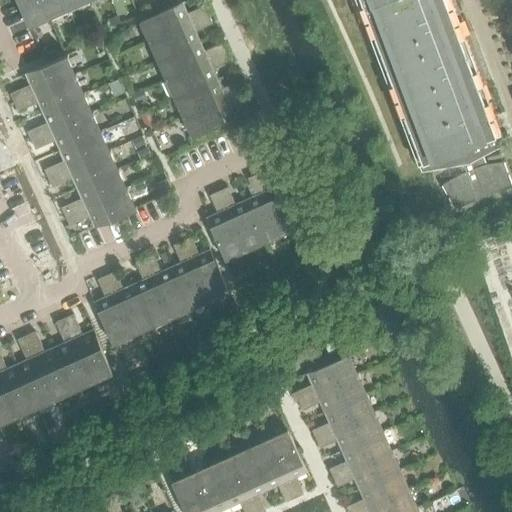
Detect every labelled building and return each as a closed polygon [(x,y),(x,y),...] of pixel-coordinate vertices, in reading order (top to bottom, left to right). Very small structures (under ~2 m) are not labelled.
[(49,18),(40,0),(16,0),(29,27),(31,26),(29,23),(45,15),(47,19),(49,18)] [(67,9),(63,0),(40,0),(49,18),(50,17),(49,14),(64,7),(66,10),(67,9)] [(86,1),(86,0),(63,0),(67,9),(69,9),(67,6),(79,0),(84,0),(85,1),(86,1)] [(361,0),(363,3),(369,18),(375,34),(380,49),(387,65),(393,81),(398,96),(404,112),(410,127),(416,143),(423,160),(458,147),(496,133),(490,118),(490,117),(489,117),(483,101),(477,84),(471,69),(465,54),(459,37),(453,22),(447,6),(444,0),(361,0)] [(148,41),(208,14),(204,6),(187,13),(182,2),(140,21),(140,23),(142,22),(150,38),(148,39),(148,41)] [(200,41),(195,31),(212,23),(208,14),(148,41),(149,42),(151,41),(158,57),(156,58),(157,59),(200,41)] [(121,23),(117,15),(107,20),(111,27),(121,23)] [(165,78),(225,52),(221,43),(204,51),(200,41),(157,59),(157,60),(160,59),(167,76),(165,77),(165,78)] [(217,79),(212,69),(229,61),(225,52),(165,78),(166,80),(168,78),(175,95),(174,96),(174,97),(217,79)] [(14,102),(76,74),(76,73),(73,74),(66,57),(68,56),(67,54),(25,73),(30,84),(10,93),(14,102)] [(43,112),(85,92),(84,91),(82,92),(75,76),(77,75),(76,74),(14,102),(18,111),(38,102),(43,112)] [(124,92),(118,79),(109,83),(115,96),(124,92)] [(183,116),(243,90),(242,88),(246,86),(243,80),(239,82),(239,81),(222,89),(217,79),(174,97),(175,99),(177,98),(184,114),(182,115),(183,116)] [(234,118),(229,106),(246,99),(243,90),(183,116),(183,118),(186,117),(193,134),(191,135),(192,137),(234,118)] [(31,140),(94,112),(93,110),(90,111),(83,95),(86,94),(85,92),(43,112),(47,122),(27,131),(31,140)] [(60,150),(102,130),(101,129),(99,130),(92,115),(94,113),(94,112),(31,140),(35,149),(55,139),(60,150)] [(48,178),(111,149),(110,148),(107,149),(100,133),(103,132),(102,130),(60,150),(65,160),(44,169),(48,178)] [(482,156),(495,149),(505,144),(500,131),(496,133),(458,147),(423,160),(418,162),(421,172),(422,171),(459,165),(470,163),(482,156)] [(77,188),(119,168),(118,166),(116,168),(109,152),(111,151),(111,149),(48,178),(43,180),(47,189),(72,177),(77,188)] [(511,184),(503,161),(485,164),(482,156),(470,163),(459,165),(461,172),(442,184),(454,206),(476,198),(474,192),(482,189),(484,194),(511,184)] [(66,216),(128,188),(128,187),(125,187),(117,171),(120,170),(119,168),(77,188),(82,198),(62,207),(66,216)] [(303,224),(286,186),(292,184),(287,173),(281,176),(284,182),(273,187),(265,170),(256,174),(283,233),(284,232),(283,230),(300,222),(301,225),(303,224)] [(283,233),(256,174),(248,178),(256,195),(245,199),(264,242),(265,241),(264,238),(280,231),(281,234),(283,233)] [(264,242),(245,199),(235,204),(227,187),(219,191),(245,250),(246,250),(245,247),(261,240),(263,242),(264,242)] [(137,207),(136,205),(134,206),(127,191),(129,190),(128,188),(66,216),(70,224),(90,215),(95,226),(137,207)] [(245,250),(219,191),(210,195),(218,212),(216,213),(206,217),(225,259),(227,259),(226,256),(242,248),(244,251),(245,250)] [(229,291),(210,249),(199,254),(191,237),(182,241),(189,257),(209,300),(211,299),(210,297),(226,290),(227,292),(229,291)] [(209,300),(189,257),(182,241),(173,245),(181,262),(171,266),(190,309),(191,308),(190,306),(207,298),(208,300),(209,300)] [(190,309),(171,266),(161,271),(153,254),(144,258),(171,318),(172,317),(171,315),(187,307),(188,309),(190,309)] [(171,318),(144,258),(135,262),(143,279),(133,284),(152,326),(153,326),(152,323),(168,316),(169,318),(171,318)] [(152,326),(133,284),(123,288),(115,271),(106,275),(133,335),(134,334),(133,332),(149,324),(151,327),(152,326)] [(133,335),(106,275),(98,279),(105,296),(94,301),(113,343),(116,342),(115,340),(130,333),(131,335),(133,335)] [(299,290),(299,288),(298,286),(295,284),(292,285),(289,289),(290,292),(294,294),(298,293),(299,290)] [(113,371),(93,329),(82,334),(73,314),(64,318),(93,380),(94,379),(93,377),(109,370),(110,372),(113,371)] [(93,380),(64,318),(56,322),(65,342),(54,346),(73,389),(75,388),(74,386),(90,378),(91,381),(93,380)] [(244,326),(241,318),(233,321),(236,330),(244,326)] [(73,389),(54,346),(44,351),(35,331),(26,335),(55,397),(56,397),(55,394),(71,387),(72,389),(73,389)] [(55,397),(26,335),(18,339),(27,359),(17,364),(36,406),(37,405),(36,403),(52,396),(53,398),(55,397)] [(36,406),(17,364),(6,368),(0,353),(0,377),(17,414),(18,414),(17,411),(33,404),(35,406),(36,406)] [(299,400),(359,374),(358,373),(356,374),(348,358),(351,357),(349,354),(307,373),(312,384),(295,392),(299,400)] [(196,373),(214,364),(210,357),(198,364),(197,362),(192,364),(196,373)] [(359,374),(299,400),(303,409),(320,401),(325,412),(367,393),(367,391),(364,392),(357,377),(359,376),(359,374)] [(17,414),(0,377),(0,418),(14,413),(15,415),(17,414)] [(258,384),(255,379),(245,383),(248,389),(258,384)] [(316,438),(376,412),(375,411),(373,411),(366,395),(368,394),(367,393),(325,412),(329,422),(312,430),(316,438)] [(342,450),(384,431),(384,430),(382,431),(374,414),(376,414),(376,412),(316,438),(320,447),(337,440),(342,450)] [(307,471),(299,454),(288,429),(285,430),(286,433),(270,440),(268,438),(295,497),(303,493),(296,476),(307,471)] [(333,477),(393,450),(392,449),(390,450),(383,434),(385,433),(384,431),(342,450),(347,460),(329,468),(333,477)] [(295,497),(268,438),(265,439),(267,442),(251,449),(250,446),(249,447),(268,489),(278,484),(286,501),(295,497)] [(268,489),(249,447),(248,447),(249,450),(232,457),(231,455),(230,455),(255,511),(261,511),(265,510),(258,493),(268,489)] [(401,469),(401,467),(399,468),(392,453),(393,452),(393,450),(333,477),(337,486),(355,478),(359,487),(401,469)] [(255,511),(230,455),(228,456),(229,458),(214,466),(212,463),(211,464),(230,506),(240,501),(245,511),(255,511)] [(230,506),(211,464),(210,464),(211,467),(195,474),(194,471),(193,472),(210,511),(220,511),(220,510),(230,506)] [(349,511),(357,511),(410,488),(409,486),(407,487),(400,471),(402,470),(401,469),(359,487),(364,498),(347,506),(349,511)] [(210,511),(193,472),(191,473),(192,475),(176,483),(175,480),(172,481),(185,511),(210,511)] [(407,511),(418,507),(417,505),(415,506),(409,490),(410,489),(410,488),(357,511),(407,511)]
